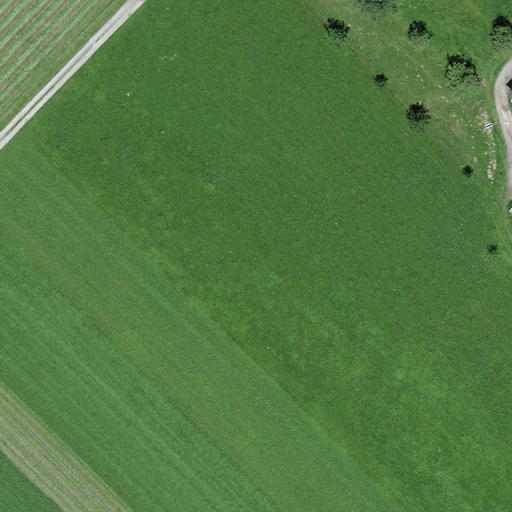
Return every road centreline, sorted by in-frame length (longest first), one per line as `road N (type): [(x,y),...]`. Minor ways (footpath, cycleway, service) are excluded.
road 1 (track): [(511,450),(99,41)]
road 2 (track): [(139,0),(0,144)]
